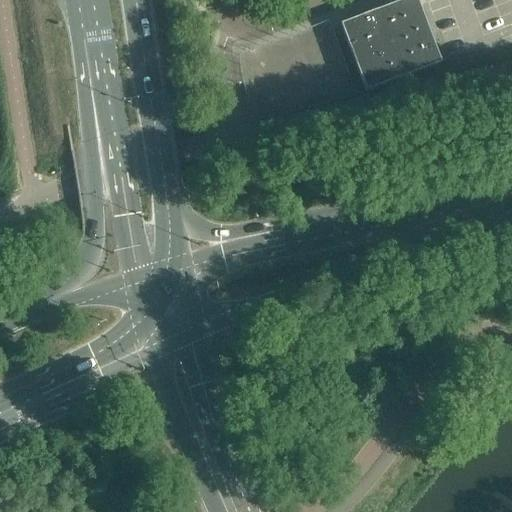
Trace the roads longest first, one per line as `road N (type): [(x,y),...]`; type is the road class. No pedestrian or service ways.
road 1 (tertiary): [(511,181),(174,261)]
road 2 (tertiary): [(188,331),(363,263),(511,217)]
road 3 (secondary): [(174,261),(133,0)]
road 4 (secondary): [(90,39),(89,163),(102,241),(94,270),(74,292)]
road 5 (secondary): [(90,39),(135,270)]
road 6 (secondary): [(16,407),(115,394),(162,413),(189,443)]
road 7 (tertiary): [(232,511),(188,331)]
road 8 (secondary): [(16,407),(149,347)]
road 9 (residential): [(327,0),(248,25),(224,15),(215,0)]
